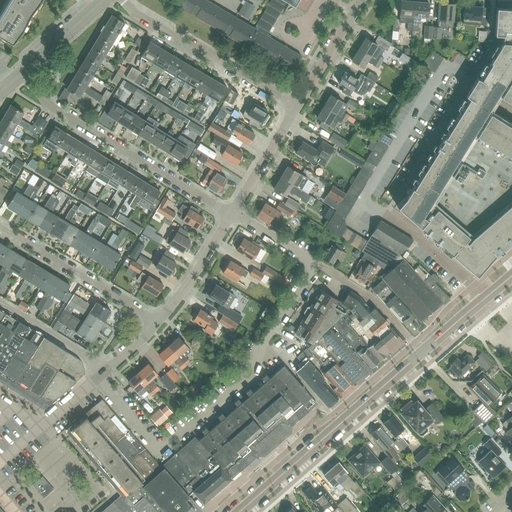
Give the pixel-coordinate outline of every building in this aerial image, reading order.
[(34,7),(38,0),(11,0),(0,19),(0,37),(13,45),(19,37),(17,35),(23,24),(26,25),(31,16),(37,8),(34,7)] [(180,0),(177,6),(190,14),(191,12),(196,15),(195,16),(224,34),(225,33),(229,35),(229,36),(273,63),(274,62),(279,64),(278,66),(289,72),(291,73),(292,72),(301,56),(270,38),(271,36),(267,34),(286,2),(295,7),(299,0),(271,0),(254,28),(206,0),(180,0)] [(407,31),(412,31),(415,1),(401,0),(400,16),(407,16),(406,23),(408,23),(407,31)] [(245,1),(238,13),(243,16),(251,4),(245,1)] [(415,1),(412,31),(417,32),(418,24),(420,24),(421,18),(427,18),(428,2),(415,1)] [(439,3),(438,20),(439,21),(438,28),(433,27),(432,38),(440,39),(441,28),(445,29),(446,21),(453,22),(454,4),(439,3)] [(463,24),(480,25),(480,23),(486,23),(487,12),(482,11),(482,7),(464,6),(463,24)] [(511,8),(501,8),(497,8),(495,35),(498,35),(501,35),(501,39),(503,43),(480,79),(477,78),(466,96),(468,98),(406,198),(398,208),(421,228),(428,220),(477,164),(511,195),(511,8)] [(112,15),(105,26),(118,34),(118,33),(120,34),(124,36),(126,32),(122,29),(121,29),(124,23),(112,15)] [(105,26),(99,37),(111,44),(118,34),(105,26)] [(425,26),(424,38),(431,39),(432,27),(425,26)] [(479,42),(491,43),(494,43),(495,31),(487,31),(487,32),(479,31),(479,42)] [(366,38),(359,49),(381,63),(383,59),(383,58),(378,55),(378,53),(374,50),(377,45),(387,51),(391,44),(378,36),(374,43),(366,38)] [(99,37),(92,47),(105,55),(111,44),(99,37)] [(138,37),(134,44),(140,47),(143,41),(138,37)] [(151,66),(153,63),(162,49),(150,42),(142,56),(148,60),(146,63),(151,66)] [(92,47),(86,57),(99,65),(105,55),(92,47)] [(131,48),(128,54),(133,57),(137,51),(131,48)] [(153,63),(164,69),(173,55),(162,49),(153,63)] [(381,63),(359,49),(352,60),(363,68),(367,62),(371,65),(372,63),(378,67),(381,63)] [(432,51),(428,59),(439,66),(443,58),(432,51)] [(133,57),(128,54),(124,60),(130,63),(133,57)] [(173,55),(164,69),(168,71),(166,75),(173,79),(175,76),(177,72),(184,61),(173,55)] [(86,57),(80,68),(92,76),(99,65),(86,57)] [(439,66),(428,59),(423,66),(425,67),(426,68),(434,73),(439,66)] [(175,76),(186,82),(194,68),(184,61),(175,76)] [(80,68),(73,78),(86,86),(92,76),(80,68)] [(126,78),(139,86),(144,77),(140,74),(141,73),(134,68),(132,68),(126,78)] [(186,82),(183,87),(188,90),(191,85),(197,89),(205,74),(202,72),(194,68),(186,82)] [(119,69),(115,75),(120,78),(124,72),(119,69)] [(345,72),(338,83),(345,87),(342,92),(348,96),(351,91),(357,95),(358,95),(359,95),(360,95),(361,95),(362,95),(363,95),(363,94),(364,94),(365,93),(366,92),(366,91),(369,93),(370,91),(375,84),(361,75),(358,80),(345,72)] [(201,95),(206,98),(216,81),(205,74),(197,89),(203,92),(201,95)] [(120,78),(115,75),(111,81),(117,85),(120,78)] [(144,77),(139,86),(144,89),(146,86),(150,80),(144,77)] [(86,86),(73,78),(67,89),(80,97),(83,91),(99,101),(98,102),(104,105),(108,99),(102,96),(86,86)] [(216,81),(206,98),(203,104),(194,119),(199,122),(208,107),(214,98),(219,102),(228,87),(216,81)] [(127,82),(123,88),(134,94),(138,89),(127,82)] [(158,93),(163,96),(167,90),(162,87),(158,93)] [(138,89),(134,94),(145,101),(145,100),(148,96),(148,95),(138,89)] [(106,90),(102,96),(108,99),(111,93),(106,90)] [(167,90),(163,96),(168,99),(172,93),(167,90)] [(232,90),(227,98),(230,101),(228,104),(236,108),(237,105),(249,112),(248,114),(261,122),(268,112),(254,103),(253,106),(244,100),(245,98),(232,90)] [(331,95),(324,107),(346,120),(349,116),(343,112),(344,111),(339,108),(342,102),(331,95)] [(148,96),(145,100),(149,103),(155,106),(155,107),(158,102),(148,96)] [(359,106),(349,100),(345,105),(356,112),(359,106)] [(180,101),(175,108),(178,110),(184,113),(185,109),(187,105),(180,101)] [(394,101),(387,113),(393,117),(400,104),(394,101)] [(106,115),(117,121),(125,109),(114,102),(106,115)] [(11,105),(4,116),(17,124),(39,137),(41,134),(36,130),(43,119),(38,116),(32,126),(20,118),(23,113),(11,105)] [(324,107),(317,118),(322,121),(319,125),(326,129),(328,126),(332,129),(337,121),(343,125),(346,120),(324,107)] [(168,108),(165,113),(175,119),(173,122),(174,123),(179,115),(173,111),(168,108)] [(117,121),(127,128),(135,115),(125,109),(117,121)] [(220,109),(216,116),(221,119),(225,112),(220,109)] [(127,128),(138,134),(146,122),(135,115),(127,128)] [(179,115),(174,123),(180,127),(183,121),(188,123),(189,121),(179,115)] [(4,116),(0,122),(0,127),(10,134),(17,124),(4,116)] [(146,122),(138,134),(148,141),(156,128),(158,124),(148,117),(146,122)] [(48,122),(43,119),(36,130),(41,134),(48,122)] [(228,128),(226,132),(236,138),(247,144),(248,145),(248,144),(250,141),(251,142),(252,141),(255,137),(255,136),(254,135),(254,134),(243,127),(244,125),(239,122),(238,123),(233,131),(228,128)] [(187,124),(184,129),(190,133),(193,128),(187,124)] [(231,135),(214,125),(211,131),(227,141),(231,135)] [(0,127),(0,142),(4,145),(4,144),(8,147),(11,143),(7,140),(10,134),(0,127)] [(55,127),(43,146),(48,149),(54,152),(58,146),(66,133),(55,127)] [(148,141),(158,147),(166,135),(156,128),(148,141)] [(158,147),(169,154),(176,141),(171,138),(173,135),(168,132),(166,135),(158,147)] [(58,146),(68,152),(76,140),(66,133),(58,146)] [(329,140),(343,148),(347,142),(333,133),(329,140)] [(382,134),(379,139),(389,145),(392,140),(382,134)] [(28,144),(27,144),(33,148),(37,141),(26,135),(23,141),(28,144)] [(176,141),(169,154),(179,160),(182,155),(187,158),(195,145),(180,136),(176,141)] [(220,143),(226,146),(226,145),(228,145),(229,142),(223,138),(222,139),(217,136),(212,143),(218,146),(220,143)] [(379,139),(376,144),(386,151),(389,145),(379,139)] [(72,161),(76,163),(87,146),(76,140),(68,152),(74,156),(72,161)] [(301,144),(296,153),(311,162),(311,164),(314,166),(317,165),(318,163),(323,166),(334,148),(327,144),(323,141),(317,151),(307,144),(303,142),(301,144)] [(220,143),(218,146),(216,150),(221,153),(220,155),(222,155),(236,164),(242,154),(228,145),(226,145),(226,146),(220,143)] [(33,148),(27,144),(24,150),(30,154),(33,148)] [(376,144),(372,150),(383,156),(386,151),(376,144)] [(79,159),(89,165),(97,153),(87,146),(76,163),(76,164),(79,159)] [(372,150),(369,155),(379,161),(383,156),(372,150)] [(96,177),(99,172),(107,159),(97,153),(89,165),(86,171),(96,177)] [(202,153),(197,161),(204,164),(208,159),(208,157),(202,153)] [(379,161),(369,155),(366,160),(374,165),(376,167),(379,161)] [(17,159),(14,164),(21,169),(24,163),(17,159)] [(99,172),(96,177),(106,184),(107,183),(118,166),(107,159),(99,172)] [(220,166),(208,159),(204,164),(216,172),(220,166)] [(365,162),(363,166),(371,171),(374,165),(366,160),(365,162)] [(13,164),(9,170),(17,175),(21,169),(14,164),(13,164)] [(35,171),(41,175),(45,168),(39,164),(35,171)] [(428,220),(421,228),(474,274),(511,240),(511,195),(477,164),(428,220)] [(118,166),(107,183),(112,186),(117,189),(120,185),(128,172),(126,171),(118,166)] [(288,166),(280,178),(301,190),(308,179),(288,166)] [(363,166),(359,171),(370,177),(373,172),(371,171),(363,166)] [(45,168),(41,175),(47,178),(51,171),(45,168)] [(215,173),(210,170),(206,177),(211,180),(207,186),(218,193),(219,192),(221,193),(222,193),(224,189),(224,187),(223,186),(227,180),(216,172),(215,173)] [(72,171),(68,176),(74,180),(77,174),(72,171)] [(359,171),(356,176),(367,183),(370,177),(359,171)] [(120,185),(130,191),(138,178),(128,172),(120,185)] [(356,176),(353,182),(363,188),(367,183),(356,176)] [(60,177),(56,184),(62,187),(66,181),(60,177)] [(135,194),(128,206),(134,209),(139,200),(149,185),(138,178),(130,191),(135,194)] [(311,196),(301,190),(280,178),(273,189),(285,196),(289,190),(307,202),(311,196)] [(353,182),(350,187),(360,193),(363,188),(353,182)] [(3,186),(0,184),(0,201),(1,202),(8,189),(3,186)] [(8,206),(18,213),(34,186),(30,184),(22,195),(16,192),(8,206)] [(149,185),(139,200),(149,206),(154,210),(159,202),(155,199),(159,192),(149,185)] [(323,201),(336,209),(345,193),(332,185),(323,201)] [(18,213),(29,219),(38,204),(31,201),(38,189),(38,188),(34,186),(18,213)] [(350,187),(347,192),(357,198),(360,193),(350,187)] [(79,190),(75,195),(82,200),(83,199),(86,194),(79,190)] [(86,194),(83,199),(93,206),(97,198),(87,192),(86,194)] [(347,192),(344,197),(354,204),(357,198),(347,192)] [(38,204),(29,219),(39,225),(55,199),(51,196),(43,208),(40,206),(38,204)] [(344,197),(341,203),(351,209),(354,204),(344,197)] [(299,205),(289,198),(285,204),(296,211),(299,205)] [(39,225),(49,232),(58,217),(52,213),(59,202),(59,201),(55,199),(39,225)] [(100,201),(96,208),(103,213),(107,206),(101,202),(100,201)] [(293,210),(279,202),(276,208),(290,216),(293,210)] [(78,207),(78,208),(84,213),(88,207),(81,203),(78,207)] [(265,203),(257,217),(268,224),(272,218),(277,221),(281,214),(276,211),(277,210),(265,203)] [(341,203),(337,208),(348,214),(351,209),(341,203)] [(59,239),(60,238),(76,212),(78,208),(78,207),(74,204),(72,208),(71,208),(63,220),(58,217),(49,232),(50,235),(53,237),(56,237),(59,239)] [(157,211),(172,220),(176,214),(161,204),(157,211)] [(107,206),(103,213),(109,217),(114,210),(107,206)] [(182,206),(179,211),(183,214),(180,218),(183,220),(197,229),(198,228),(199,229),(201,228),(203,225),(202,223),(201,222),(204,218),(197,214),(199,211),(191,206),(189,210),(182,206)] [(337,208),(334,213),(344,219),(348,214),(337,208)] [(325,228),(340,238),(346,228),(344,219),(334,213),(325,228)] [(105,224),(108,220),(102,216),(99,220),(105,224)] [(71,219),(60,238),(70,244),(79,229),(73,226),(76,221),(71,219)] [(81,250),(97,224),(98,222),(93,219),(84,233),(79,229),(70,244),(81,250)] [(372,234),(400,255),(414,241),(380,221),(372,234)] [(81,250),(91,257),(100,242),(90,236),(92,231),(97,234),(101,227),(97,224),(81,250)] [(131,228),(130,230),(138,235),(142,229),(134,224),(131,228)] [(117,237),(101,263),(112,269),(121,255),(115,251),(119,244),(127,231),(123,228),(118,237),(117,237)] [(340,238),(346,241),(352,231),(346,228),(340,238)] [(170,237),(167,243),(170,244),(183,252),(184,250),(187,252),(191,244),(189,243),(190,240),(185,237),(187,233),(180,229),(178,233),(173,230),(169,236),(170,237)] [(346,241),(351,244),(357,235),(352,231),(346,241)] [(165,239),(154,233),(151,239),(161,245),(165,239)] [(91,257),(101,263),(117,237),(113,234),(109,241),(106,246),(100,242),(91,257)] [(388,267),(394,262),(400,255),(372,234),(367,241),(361,251),(365,253),(379,262),(388,267)] [(351,244),(356,248),(362,238),(357,235),(351,244)] [(243,238),(236,250),(252,260),(259,248),(260,246),(254,242),(253,244),(243,238)] [(356,248),(361,251),(367,241),(362,238),(356,248)] [(138,242),(129,256),(135,260),(144,246),(138,242)] [(316,253),(324,258),(333,264),(336,258),(342,261),(347,254),(341,251),(344,247),(336,243),(334,246),(332,245),(327,253),(319,248),(316,253)] [(0,283),(2,280),(4,276),(18,254),(8,247),(0,259),(0,262),(5,266),(0,273),(0,283)] [(174,256),(166,252),(164,256),(163,256),(156,268),(169,275),(170,274),(171,275),(173,274),(175,271),(174,270),(173,269),(176,263),(171,261),(174,256)] [(375,268),(379,262),(365,253),(361,259),(365,262),(362,267),(361,267),(354,277),(367,285),(373,274),(372,274),(376,268),(375,268)] [(14,271),(20,275),(28,260),(18,254),(2,280),(0,283),(0,286),(3,289),(14,271)] [(137,261),(147,268),(151,262),(140,256),(137,261)] [(127,258),(126,259),(124,264),(139,273),(143,267),(127,258)] [(396,294),(420,321),(430,312),(441,302),(444,305),(450,299),(434,283),(439,280),(433,274),(431,276),(419,264),(413,271),(403,259),(397,265),(382,278),(383,279),(396,294)] [(15,296),(19,298),(27,286),(39,266),(28,260),(20,275),(26,278),(15,296)] [(223,272),(229,276),(237,281),(241,275),(245,278),(248,272),(230,261),(223,272)] [(39,266),(27,286),(32,289),(35,284),(41,287),(49,273),(39,266)] [(266,267),(262,273),(263,274),(267,276),(276,282),(286,288),(293,276),(286,272),(283,277),(280,276),(266,267)] [(259,281),(263,274),(262,273),(261,274),(252,269),(249,275),(259,281)] [(36,309),(40,311),(60,279),(49,273),(41,287),(47,291),(36,309)] [(142,273),(140,276),(138,280),(144,283),(142,287),(156,296),(163,285),(148,276),(142,273)] [(60,279),(40,311),(41,311),(43,307),(47,309),(53,301),(48,298),(51,294),(66,303),(72,294),(67,291),(70,285),(60,279)] [(372,290),(386,304),(395,296),(396,294),(383,279),(372,290)] [(213,301),(214,299),(227,307),(234,296),(229,293),(215,285),(213,289),(210,287),(205,296),(213,301)] [(312,343),(332,325),(350,307),(351,308),(362,298),(362,297),(361,298),(349,291),(342,303),(321,290),(295,333),(312,343)] [(73,296),(70,300),(90,312),(92,309),(88,306),(89,305),(73,296)] [(395,296),(386,304),(388,308),(389,307),(403,321),(402,322),(413,335),(423,326),(412,313),(411,314),(395,296)] [(376,315),(362,298),(351,308),(367,328),(369,326),(376,335),(379,333),(382,336),(379,338),(390,351),(392,353),(402,345),(404,342),(395,331),(382,316),(378,319),(376,315)] [(83,314),(87,316),(90,312),(70,300),(68,304),(83,314)] [(18,306),(26,311),(29,306),(21,301),(18,306)] [(92,309),(90,312),(104,322),(111,311),(97,302),(92,309)] [(219,303),(215,309),(232,320),(238,323),(242,317),(236,313),(219,303)] [(367,328),(351,308),(349,310),(386,354),(390,351),(379,338),(382,336),(379,333),(376,335),(369,326),(367,328)] [(91,342),(98,332),(84,322),(72,315),(64,310),(57,321),(59,322),(67,327),(77,333),(84,338),(91,342)] [(200,310),(194,320),(206,328),(204,330),(211,334),(218,323),(211,319),(212,317),(200,310)] [(349,310),(340,317),(378,361),(386,354),(349,310)] [(87,316),(84,322),(98,332),(104,322),(90,312),(87,316)] [(0,322),(0,353),(19,322),(6,313),(0,322)] [(237,324),(222,315),(218,322),(233,331),(237,324)] [(340,317),(332,325),(370,368),(378,361),(340,317)] [(0,353),(0,370),(2,372),(29,328),(19,322),(0,353)] [(59,322),(55,328),(64,333),(67,327),(59,322)] [(345,361),(340,365),(357,384),(371,371),(337,331),(335,332),(331,327),(322,335),(345,361)] [(16,380),(39,344),(44,337),(29,328),(2,372),(12,378),(16,380)] [(64,360),(41,395),(52,402),(85,374),(85,372),(85,371),(85,369),(84,368),(84,366),(83,365),(83,363),(82,362),(80,360),(78,358),(69,353),(69,352),(44,337),(39,344),(50,351),(64,360)] [(179,338),(169,346),(186,366),(189,362),(185,357),(191,351),(188,348),(179,338)] [(21,383),(27,386),(50,351),(39,344),(16,380),(21,383)] [(186,366),(169,346),(159,355),(168,365),(172,361),(176,366),(178,364),(182,369),(186,366)] [(297,372),(308,385),(329,408),(338,400),(322,382),(325,380),(309,362),(313,358),(307,350),(298,358),(304,365),(297,372)] [(27,386),(41,395),(64,360),(50,351),(27,386)] [(489,368),(493,363),(482,353),(477,357),(489,368)] [(453,369),(449,372),(454,377),(461,376),(474,363),(467,355),(459,362),(456,359),(450,366),(453,369)] [(357,384),(340,365),(337,362),(323,374),(335,388),(333,390),(340,398),(357,384)] [(148,364),(138,373),(147,383),(152,379),(157,374),(148,364)] [(275,373),(306,408),(308,410),(316,402),(284,366),(275,373)] [(180,378),(172,369),(166,373),(174,382),(180,378)] [(138,373),(128,382),(131,385),(137,392),(141,396),(146,392),(142,388),(147,383),(138,373)] [(266,375),(264,377),(296,413),(298,415),(306,408),(275,373),(269,379),(266,375)] [(176,386),(165,374),(160,379),(170,391),(176,386)] [(469,389),(486,406),(500,393),(482,376),(469,389)] [(259,388),(284,415),(288,421),(296,413),(264,377),(262,379),(265,382),(259,388)] [(152,379),(147,383),(155,392),(159,389),(154,384),(155,383),(152,379)] [(199,382),(190,391),(194,395),(203,387),(199,382)] [(147,383),(142,388),(146,392),(147,391),(151,396),(155,392),(147,383)] [(250,389),(248,391),(276,422),(284,415),(259,388),(254,393),(250,389)] [(276,422),(248,391),(246,393),(249,396),(245,400),(248,404),(246,406),(267,430),(276,422)] [(184,395),(177,401),(181,406),(189,400),(184,395)] [(425,410),(414,398),(401,409),(403,412),(401,413),(419,435),(422,435),(427,432),(427,429),(425,426),(433,420),(435,423),(438,423),(443,418),(432,404),(425,410)] [(73,430),(81,439),(113,412),(102,399),(87,412),(89,415),(73,430)] [(237,407),(231,412),(256,440),(264,433),(240,405),(242,404),(238,399),(234,403),(237,407)] [(482,402),(473,411),(483,421),(485,421),(493,414),(482,402)] [(159,408),(150,417),(158,426),(167,417),(159,408)] [(81,439),(89,449),(121,421),(113,412),(81,439)] [(222,414),(221,415),(248,447),(256,440),(231,412),(225,417),(222,414)] [(221,421),(215,426),(244,459),(253,452),(248,447),(221,415),(218,418),(221,421)] [(511,415),(506,421),(503,424),(508,430),(505,433),(511,440),(511,415)] [(383,424),(405,448),(408,445),(402,438),(408,433),(404,429),(404,428),(393,416),(383,424)] [(476,417),(470,422),(475,427),(481,422),(476,417)] [(89,449),(97,458),(129,431),(121,421),(89,449)] [(281,423),(268,434),(277,443),(289,432),(290,429),(285,423),(281,423)] [(491,437),(495,433),(487,424),(483,428),(491,437)] [(206,428),(204,429),(238,468),(246,461),(244,459),(215,426),(209,431),(206,428)] [(370,435),(388,457),(393,462),(397,459),(388,448),(393,443),(380,427),(370,435)] [(238,468),(204,429),(202,432),(205,435),(199,441),(230,478),(239,470),(238,468)] [(129,431),(97,458),(105,467),(137,440),(129,431)] [(277,443),(268,434),(256,445),(255,449),(260,455),(263,455),(277,443)] [(163,466),(162,466),(192,500),(193,499),(189,495),(193,491),(203,503),(209,498),(231,479),(211,457),(207,451),(194,437),(173,457),(163,466)] [(489,451),(483,457),(477,462),(492,478),(505,466),(497,457),(501,453),(489,439),(483,445),(489,451)] [(105,467),(113,477),(145,449),(137,440),(105,467)] [(351,457),(348,460),(363,478),(374,468),(380,463),(390,474),(391,474),(393,477),(387,482),(395,491),(408,480),(402,474),(402,473),(397,468),(388,457),(387,456),(386,457),(380,462),(375,457),(374,455),(365,445),(351,457)] [(425,448),(413,458),(420,466),(432,456),(425,448)] [(113,477),(121,486),(153,458),(145,449),(113,477)] [(122,488),(123,500),(127,497),(137,488),(143,483),(161,468),(153,458),(121,486),(120,488),(122,488)] [(454,497),(456,498),(458,501),(464,501),(468,498),(469,491),(473,487),(474,486),(474,485),(474,484),(473,483),(472,482),(471,481),(468,481),(468,475),(452,459),(434,475),(447,489),(450,486),(454,497)] [(350,488),(358,497),(365,492),(356,481),(354,482),(339,463),(324,476),(334,488),(340,483),(347,491),(350,488)] [(143,483),(137,488),(157,511),(159,511),(162,509),(165,511),(164,511),(194,511),(195,511),(188,503),(192,500),(162,466),(161,468),(143,483)] [(49,474),(34,487),(45,499),(60,486),(49,474)] [(337,506),(323,489),(317,494),(311,487),(303,493),(318,511),(326,506),(330,511),(337,506)] [(157,511),(137,488),(127,497),(140,511),(138,511),(157,511)] [(400,492),(394,497),(401,505),(407,500),(400,492)] [(444,511),(446,511),(432,495),(422,505),(425,509),(421,511),(416,511),(412,507),(406,511),(444,511)] [(127,497),(123,500),(116,506),(121,511),(138,511),(140,511),(127,497)] [(357,511),(358,511),(351,504),(346,498),(338,504),(344,511),(357,511)] [(392,498),(388,502),(392,506),(396,502),(392,498)]
